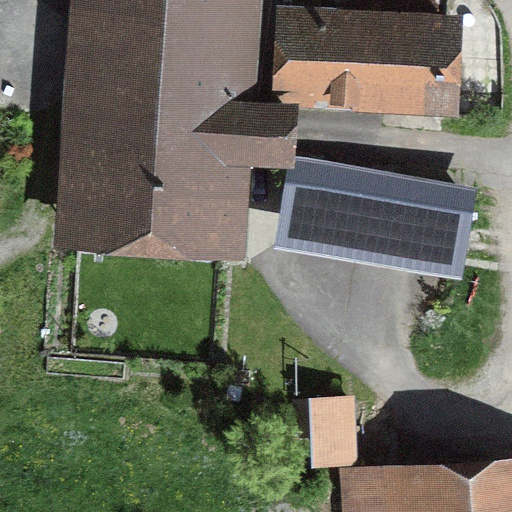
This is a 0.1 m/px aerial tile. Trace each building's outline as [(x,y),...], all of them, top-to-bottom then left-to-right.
[(267,0),(82,0),(67,253),(253,264),(259,169),(286,170),(290,109),(261,108),(267,0)] [(447,24),(291,15),(288,92),(443,100),(447,24)] [(449,252),(458,189),(298,160),(290,226),(449,252)] [(313,380),(310,451),(357,453),(360,382),(313,380)] [(511,511),(511,464),(344,478),(346,511),(511,511)]
